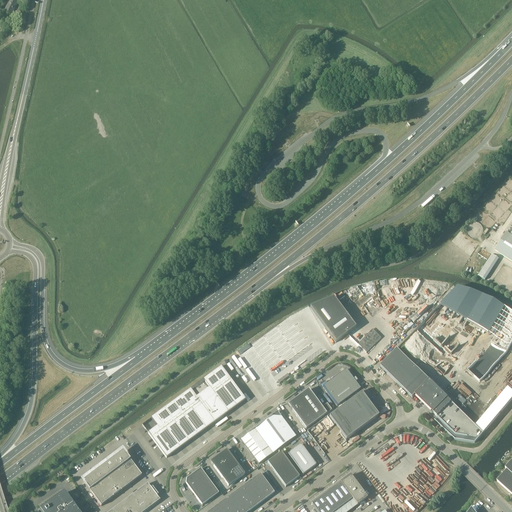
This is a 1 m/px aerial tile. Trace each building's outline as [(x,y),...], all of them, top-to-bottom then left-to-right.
[(17,3),(10,0),(5,11),(12,14),(14,9),(17,3)] [(511,232),(510,235),(506,232),(494,250),(511,261),(511,232)] [(485,280),(499,259),(492,255),(478,276),(485,280)] [(458,288),(440,305),(468,321),(482,297),(471,292),(458,288)] [(482,297),(468,321),(489,334),(505,308),(482,297)] [(333,298),(310,308),(335,343),(355,328),(333,298)] [(372,329),(357,344),(366,353),(381,338),(372,329)] [(415,396),(416,397),(416,398),(431,412),(432,412),(433,414),(434,414),(437,417),(434,420),(455,440),(475,444),(483,434),(464,415),(451,402),(448,399),(446,397),(447,397),(431,382),(431,383),(430,381),(429,381),(397,350),(380,367),(412,398),(415,396)] [(157,427),(148,434),(166,458),(214,423),(215,424),(224,418),(223,417),(245,400),(221,368),(151,419),(157,427)] [(346,370),(323,387),(337,407),(360,389),(346,370)] [(287,374),(278,381),(279,383),(289,376),(287,374)] [(322,408),(308,390),(296,399),(288,405),(292,411),(292,410),(306,430),(332,410),(327,404),(322,408)] [(367,390),(329,418),(346,440),(375,419),(378,417),(379,407),(377,405),(372,409),(367,403),(373,398),(367,390)] [(254,430),(240,440),(259,465),(272,454),(296,437),(277,412),(254,430)] [(303,475),(316,465),(301,445),(288,455),(303,475)] [(236,481),(230,472),(239,466),(227,450),(210,462),(228,487),(236,481)] [(123,452),(105,465),(83,482),(86,486),(89,491),(101,507),(141,476),(130,461),(126,456),(123,452)] [(285,488),(299,477),(281,453),(267,463),(285,488)] [(245,475),(239,466),(230,472),(236,481),(245,475)] [(186,484),(193,494),(210,482),(201,469),(187,479),(186,484)] [(511,474),(507,470),(497,481),(511,495),(511,474)] [(214,508),(209,511),(249,511),(253,509),(257,506),(261,503),(266,500),(270,497),(274,493),(267,484),(260,474),(256,478),(252,481),(247,484),(243,487),(239,490),(235,493),(231,496),(226,499),(222,502),(218,505),(214,508)] [(316,511),(335,511),(352,500),(357,506),(356,505),(366,498),(367,499),(350,476),(340,483),(340,484),(311,505),(316,511)] [(219,494),(210,482),(193,494),(202,506),(219,494)] [(144,497),(148,494),(146,492),(143,487),(139,490),(142,495),(144,497)] [(154,492),(149,496),(148,494),(144,497),(142,495),(138,498),(135,493),(131,496),(136,503),(140,500),(148,510),(160,501),(160,500),(154,492)] [(77,511),(77,510),(64,493),(40,511),(77,511)] [(137,505),(136,503),(131,496),(127,499),(133,508),(137,505)] [(123,502),(129,511),(133,508),(127,499),(123,502)] [(142,511),(144,511),(148,510),(140,500),(136,503),(137,505),(142,511)] [(119,505),(124,511),(127,511),(129,511),(123,502),(119,505)]
